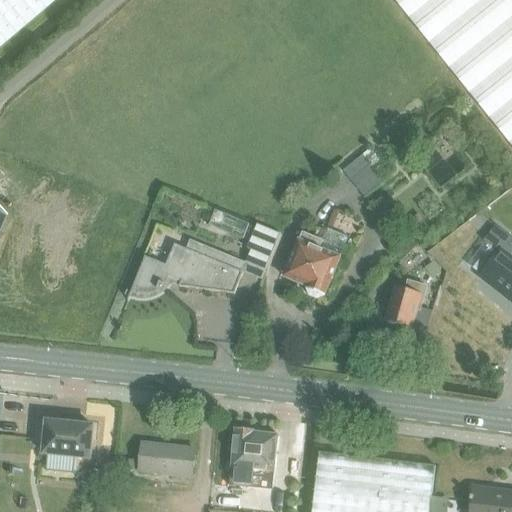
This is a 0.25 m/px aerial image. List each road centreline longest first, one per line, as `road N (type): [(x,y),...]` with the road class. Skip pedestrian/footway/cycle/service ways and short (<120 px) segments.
road 1 (secondary): [(511,417),(0,356)]
road 2 (unclassified): [(0,94),(113,0)]
